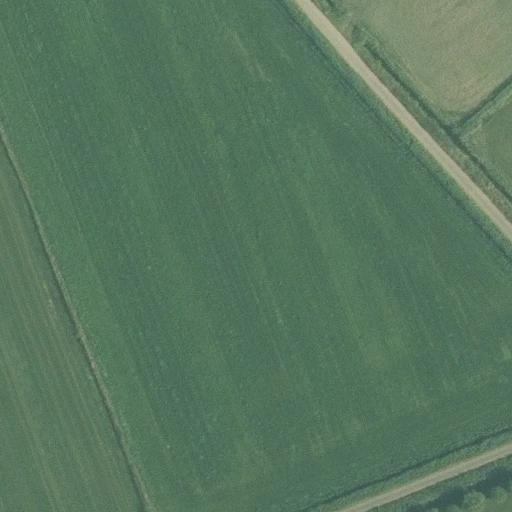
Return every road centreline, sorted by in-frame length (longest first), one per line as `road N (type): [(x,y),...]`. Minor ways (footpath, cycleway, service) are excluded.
road 1 (unclassified): [(317,0),(511,233)]
road 2 (unclassified): [(353,511),(511,450)]
